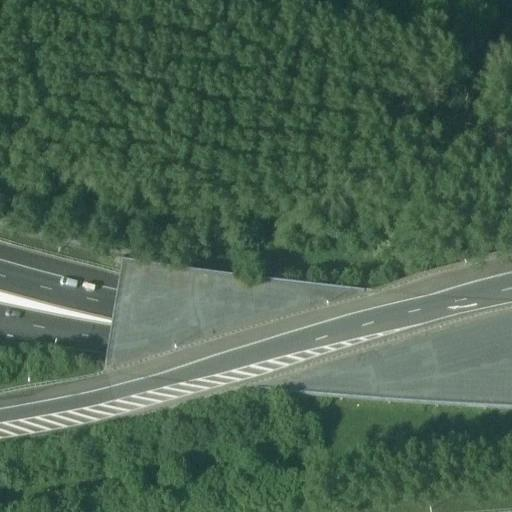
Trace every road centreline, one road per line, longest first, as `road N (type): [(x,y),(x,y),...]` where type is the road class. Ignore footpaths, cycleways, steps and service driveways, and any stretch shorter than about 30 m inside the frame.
road 1 (motorway): [(511,291),(0,419)]
road 2 (motorway): [(304,349),(0,276)]
road 3 (motorway): [(304,349),(107,339),(0,317)]
road 4 (motorway): [(511,362),(304,349)]
